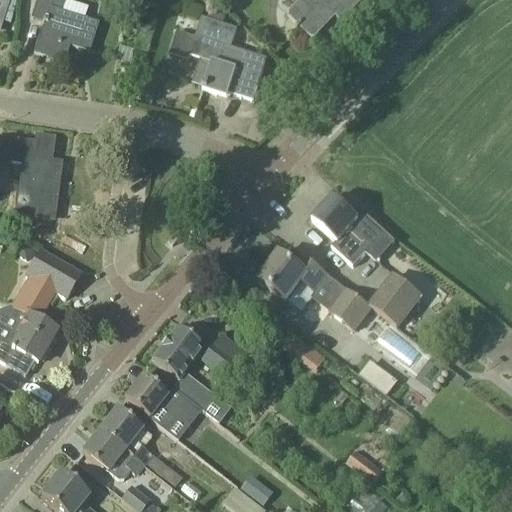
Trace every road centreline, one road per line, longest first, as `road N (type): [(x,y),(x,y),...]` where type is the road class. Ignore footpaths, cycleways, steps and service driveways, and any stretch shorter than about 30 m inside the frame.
road 1 (tertiary): [(266,181),(435,0)]
road 2 (tertiary): [(10,487),(154,311)]
road 3 (residential): [(154,311),(117,282),(109,264),(125,125)]
road 4 (tertiary): [(154,311),(266,181)]
road 5 (residential): [(266,181),(216,150),(125,125)]
road 6 (residential): [(125,125),(0,104)]
